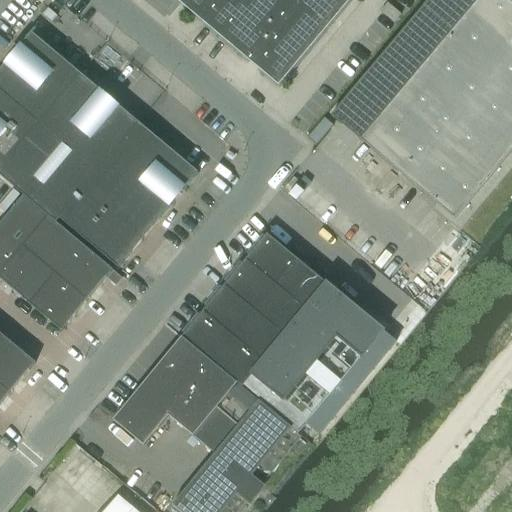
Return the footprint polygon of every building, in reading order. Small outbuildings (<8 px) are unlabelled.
[(173,0),(281,90),(355,0),(173,0)] [(511,5),(506,0),(429,0),(331,117),(359,141),(459,224),(511,161),(511,5)] [(198,174),(138,124),(117,106),(113,111),(97,98),(102,93),(31,34),(19,48),(24,53),(11,68),(6,64),(0,70),(0,177),(23,197),(0,224),(0,280),(61,332),(113,271),(56,224),(59,220),(118,269),(171,206),(165,201),(178,186),(184,191),(198,174)] [(324,118),(307,138),(316,145),(333,126),(324,118)] [(267,235),(182,338),(300,436),(308,426),(318,435),(320,436),(397,343),(395,341),(385,333),(267,235)] [(0,340),(0,386),(10,394),(35,364),(3,337),(0,340)] [(180,341),(113,422),(144,447),(169,417),(193,437),(218,458),(176,508),(173,505),(172,507),(178,511),(236,511),(245,502),(260,483),(300,436),(182,338),(180,341)] [(0,405),(10,394),(0,386),(0,405)] [(136,511),(118,496),(104,511),(136,511)]
